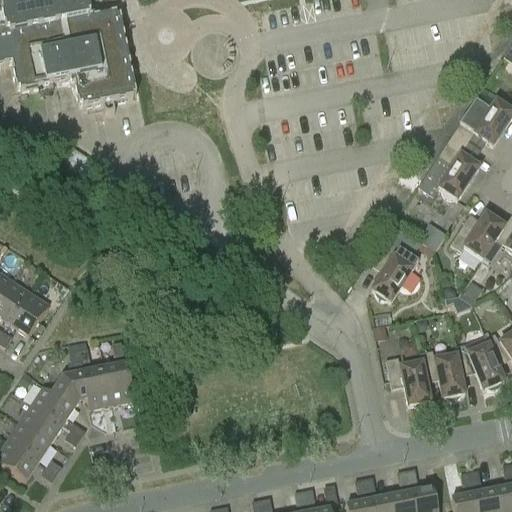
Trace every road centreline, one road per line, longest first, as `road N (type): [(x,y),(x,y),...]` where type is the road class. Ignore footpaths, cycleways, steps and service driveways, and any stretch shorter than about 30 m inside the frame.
road 1 (residential): [(167,499),(380,457)]
road 2 (residential): [(511,431),(380,457)]
road 3 (residential): [(380,457),(363,356),(348,333)]
